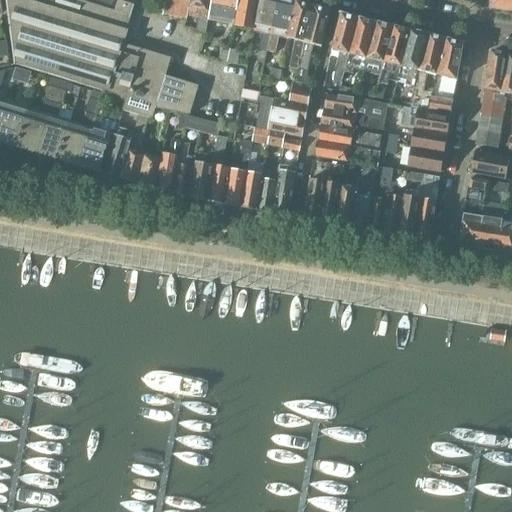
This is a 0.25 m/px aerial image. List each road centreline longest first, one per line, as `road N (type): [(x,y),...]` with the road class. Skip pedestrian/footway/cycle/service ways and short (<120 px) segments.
road 1 (residential): [(293,227),(75,185),(0,162)]
road 2 (residential): [(293,227),(337,0)]
road 3 (residential): [(445,251),(481,25)]
road 4 (residential): [(445,251),(293,227)]
